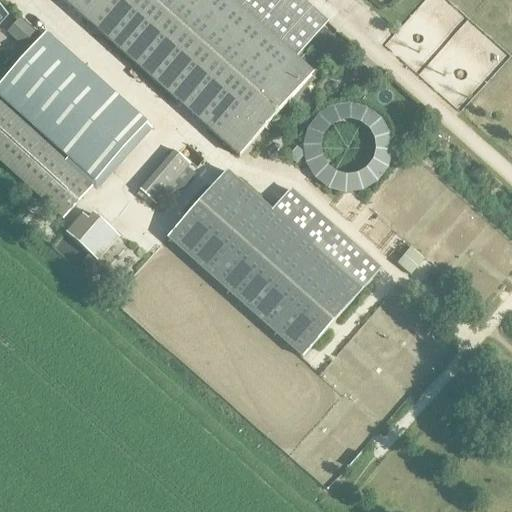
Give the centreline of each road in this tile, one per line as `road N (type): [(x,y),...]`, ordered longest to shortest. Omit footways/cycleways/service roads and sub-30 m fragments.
road 1 (track): [(311,0),(511,177)]
road 2 (track): [(511,294),(372,453)]
